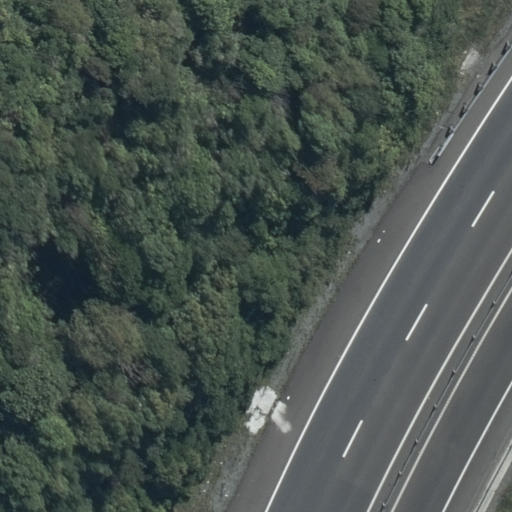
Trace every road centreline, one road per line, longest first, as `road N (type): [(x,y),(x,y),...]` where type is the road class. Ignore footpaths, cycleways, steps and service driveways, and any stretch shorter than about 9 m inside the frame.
road 1 (trunk): [(310,511),(358,407),(511,149)]
road 2 (trunk): [(511,322),(412,511)]
